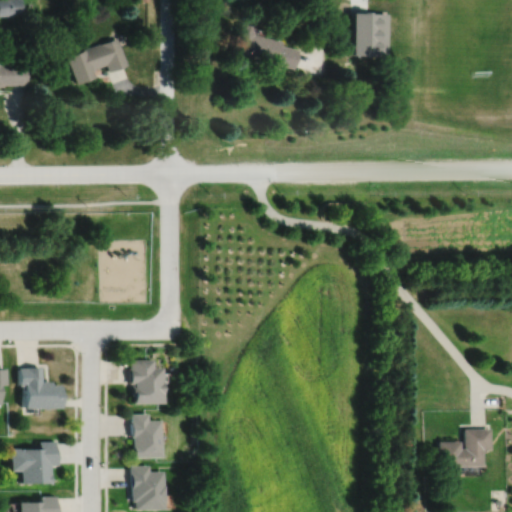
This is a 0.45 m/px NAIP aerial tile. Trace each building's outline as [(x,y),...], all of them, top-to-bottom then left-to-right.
[(0,0),(0,13),(20,13),(20,0),(0,0)] [(350,9),(348,52),(384,54),(386,11),(376,11),(376,9),(367,9),(367,8),(360,7),(360,9),(350,9)] [(253,25),(235,20),(227,51),(245,55),(246,52),(271,58),(270,61),(290,66),(295,47),(278,43),(279,39),(251,32),(253,25)] [(64,54),(74,81),(93,74),(90,68),(104,62),(107,69),(126,62),(115,35),(98,42),(98,41),(64,54)] [(0,84),(1,84),(1,83),(25,83),(25,61),(0,61),(0,84)] [(127,358),(127,366),(126,366),(126,382),(131,382),(131,384),(128,384),(128,395),(130,395),(130,402),(161,402),(160,366),(151,366),(151,358),(127,358)] [(15,366),(15,385),(20,384),(21,407),(58,406),(58,383),(48,383),(48,380),(38,380),(38,366),(15,366)] [(128,412),(128,420),(127,420),(127,436),(128,436),(128,457),(157,456),(157,419),(144,419),(144,412),(128,412)] [(434,440),(434,466),(478,465),(478,449),(486,449),(486,427),(460,427),(460,447),(457,447),(456,440),(434,440)] [(8,448),(8,471),(18,470),(18,483),(48,483),(48,464),(55,464),(55,447),(54,447),(53,440),(37,440),(37,447),(8,448)] [(127,464),(127,500),(130,500),(130,509),(160,509),(160,471),(146,471),(146,464),(127,464)] [(17,501),(17,511),(55,511),(55,503),(54,503),(54,495),(37,495),(37,501),(17,501)]
